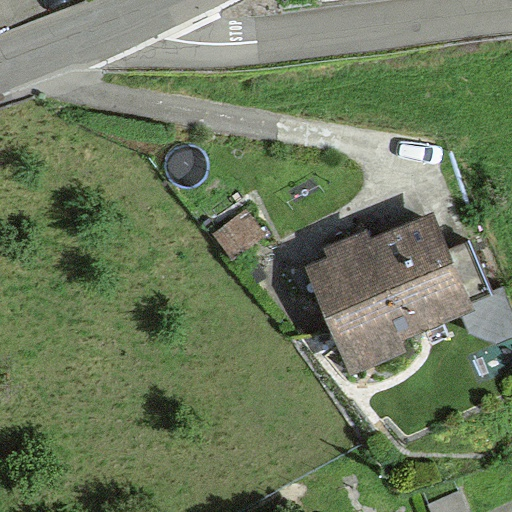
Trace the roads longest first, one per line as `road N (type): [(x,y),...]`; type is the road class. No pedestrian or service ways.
road 1 (residential): [(511,9),(267,41),(186,40),(127,19)]
road 2 (tertiary): [(0,73),(127,19)]
